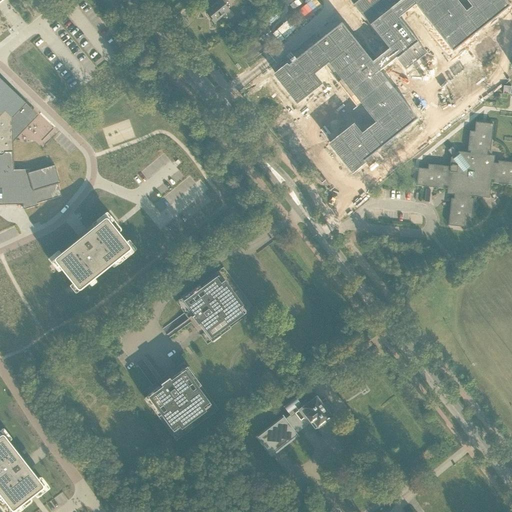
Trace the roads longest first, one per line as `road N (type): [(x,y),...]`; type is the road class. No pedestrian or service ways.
road 1 (tertiary): [(511,482),(308,220)]
road 2 (residential): [(0,252),(60,221),(93,174),(85,146),(0,64)]
road 3 (tertiary): [(259,156),(128,0)]
road 4 (residential): [(87,495),(0,365)]
